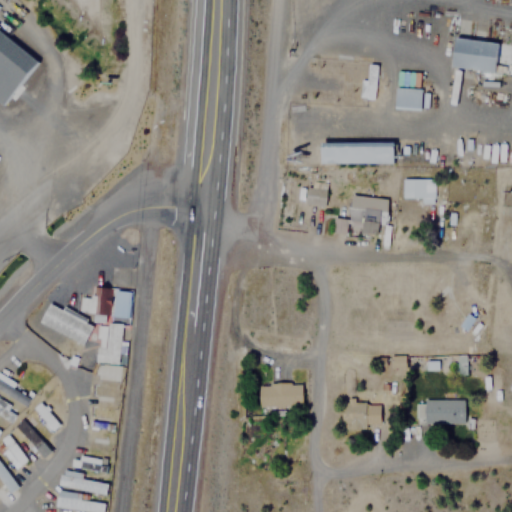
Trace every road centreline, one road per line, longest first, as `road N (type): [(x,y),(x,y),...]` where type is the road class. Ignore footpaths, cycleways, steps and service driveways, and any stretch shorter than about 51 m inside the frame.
road 1 (residential): [(115,511),(151,204)]
road 2 (residential): [(196,212),(245,223),(255,244),(285,253),(448,253)]
road 3 (tertiary): [(0,315),(116,213),(151,204),(196,212)]
road 4 (trunk): [(196,212),(216,0)]
road 5 (residential): [(316,465),(318,256)]
road 6 (residential): [(511,453),(329,471),(316,465)]
road 7 (trunk): [(169,511),(185,331)]
